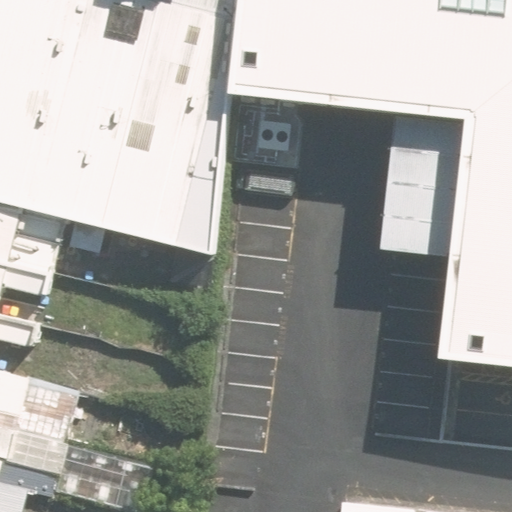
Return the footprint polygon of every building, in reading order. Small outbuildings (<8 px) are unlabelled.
[(249,15),(188,0),(0,0),(0,196),(30,204),(68,214),(222,253),(241,87),(249,15)] [(188,0),(249,15),(250,0),(188,0)] [(431,351),(511,358),(511,0),(250,0),(249,15),(241,87),(457,109),(431,351)] [(0,196),(0,253),(54,267),(68,214),(30,204),(0,196)] [(0,253),(0,306),(2,307),(11,271),(50,280),(54,267),(0,253)] [(0,511),(31,511),(39,481),(0,471),(0,511)] [(511,511),(511,505),(349,489),(346,511),(511,511)]
